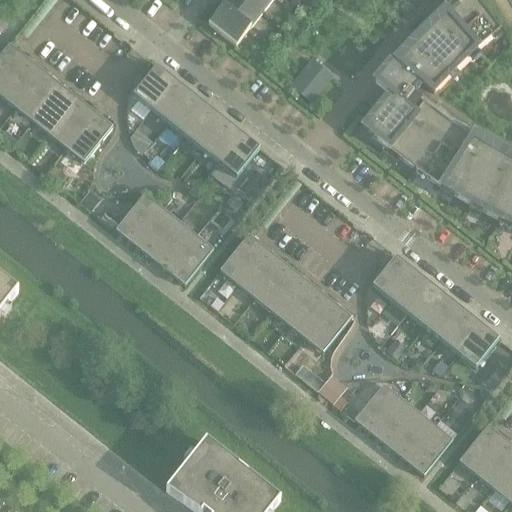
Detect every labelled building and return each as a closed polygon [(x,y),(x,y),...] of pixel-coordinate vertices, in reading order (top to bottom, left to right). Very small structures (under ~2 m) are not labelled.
[(264,15),(245,0),(229,0),(222,10),(250,32),(264,15)] [(275,0),(245,0),(264,15),(275,0)] [(511,164),(499,157),(474,142),(449,125),(424,106),(416,115),(406,107),(414,98),(414,97),(423,86),(434,96),(448,81),(443,77),(450,69),(454,74),(469,60),(464,55),(472,48),(476,53),(491,41),(487,36),(497,28),(476,0),(467,0),(446,17),(421,41),(399,65),(394,60),(375,84),(391,97),(367,126),(377,134),(377,136),(374,139),(390,154),(394,149),(403,156),(399,161),(416,174),(420,168),(430,175),(426,180),(444,192),(447,187),(457,192),(454,198),(471,208),(472,209),(476,203),(486,209),(483,214),(502,224),(504,218),(511,221),(511,164)] [(250,32),(222,10),(208,27),(237,49),(250,32)] [(0,96),(27,62),(10,49),(0,61),(0,96)] [(0,99),(16,112),(44,76),(27,62),(0,96),(0,99)] [(312,104),(331,79),(313,64),(294,90),(312,104)] [(151,113),(174,84),(157,71),(134,100),(151,113)] [(33,126),(61,90),(44,76),(16,112),(33,126)] [(168,127),(191,98),(174,84),(151,113),(168,127)] [(50,139),(79,104),(61,90),(33,126),(50,139)] [(185,140),(208,111),(191,98),(168,127),(185,140)] [(67,153),(96,117),(79,104),(50,139),(67,153)] [(201,154),(225,125),(208,111),(185,140),(201,154)] [(84,167),(113,131),(96,117),(67,153),(84,167)] [(218,167),(242,138),(225,125),(201,154),(218,167)] [(237,182),(260,153),(242,138),(218,167),(237,182)] [(252,199),(261,188),(250,179),(241,190),(252,199)] [(66,195),(76,202),(84,192),(74,185),(66,195)] [(133,248),(162,212),(145,199),(116,235),(133,248)] [(150,262),(178,226),(162,212),(133,248),(150,262)] [(167,275),(195,239),(178,226),(150,262),(167,275)] [(185,290),(214,254),(195,239),(167,275),(185,290)] [(237,289),(266,253),(249,239),(220,275),(237,289)] [(254,302),(283,267),(266,253),(237,289),(254,302)] [(390,305),(413,276),(396,262),(372,291),(390,305)] [(272,316),(300,280),(283,267),(254,302),(272,316)] [(407,318),(430,289),(413,276),(390,305),(407,318)] [(0,280),(0,319),(19,296),(0,280)] [(289,330),(317,294),(300,280),(272,316),(289,330)] [(424,332),(447,303),(430,289),(407,318),(424,332)] [(306,344),(335,308),(317,294),(289,330),(306,344)] [(441,346),(464,316),(447,303),(424,332),(441,346)] [(323,357),(352,322),(335,308),(306,344),(323,357)] [(458,359),(482,330),(464,316),(441,346),(458,359)] [(476,373),(499,344),(482,330),(458,359),(476,373)] [(396,343),(387,355),(398,363),(407,351),(396,343)] [(410,372),(421,374),(422,364),(412,362),(410,372)] [(440,363),(432,373),(439,379),(447,369),(440,363)] [(495,363),(480,382),(493,392),(508,373),(495,363)] [(316,379),(308,388),(317,395),(325,386),(316,379)] [(326,388),(320,396),(340,413),(347,405),(326,388)] [(372,439),(401,403),(383,390),(355,425),(372,439)] [(390,453),(418,417),(401,403),(372,439),(390,453)] [(407,467),(435,431),(418,417),(390,453),(407,467)] [(476,480),(505,444),(488,430),(459,466),(476,480)] [(424,480),(453,445),(435,431),(407,467),(424,480)] [(494,493),(511,470),(511,449),(505,444),(476,480),(494,493)] [(275,511),(281,505),(206,445),(166,495),(186,509),(189,511),(275,511)] [(511,507),(511,505),(511,470),(494,493),(511,507)]
